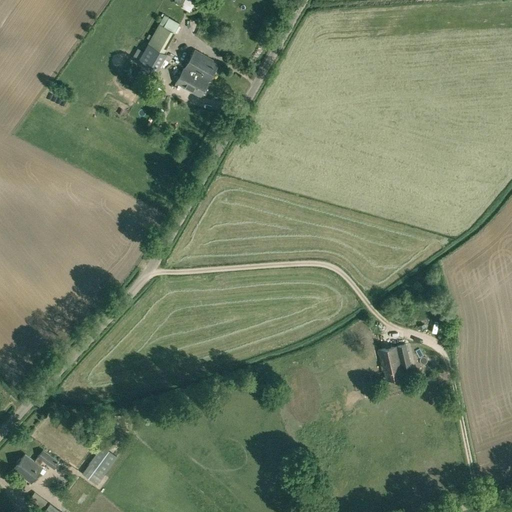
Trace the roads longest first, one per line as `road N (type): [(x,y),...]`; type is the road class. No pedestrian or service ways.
road 1 (unclassified): [(0,434),(148,271),(302,0)]
road 2 (unknown): [(155,260),(189,273),(333,268),(369,309)]
